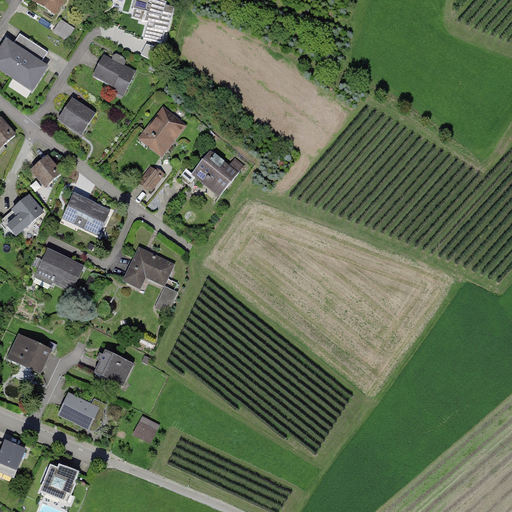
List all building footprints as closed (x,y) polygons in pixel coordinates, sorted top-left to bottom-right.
[(69,0),(33,0),(32,3),(58,19),(69,0)] [(142,40),(163,46),(166,33),(171,35),(177,8),(168,6),(169,2),(158,0),(135,0),(131,18),(140,20),(139,25),(146,26),(142,40)] [(70,40),(76,29),(61,20),(54,31),(70,40)] [(13,46),(7,42),(0,51),(0,70),(33,92),(48,68),(41,64),(48,53),(20,35),(13,46)] [(138,73),(104,57),(94,78),(128,94),(138,73)] [(97,114),(73,100),(61,123),(85,136),(97,114)] [(164,112),(142,139),(162,155),(184,127),(164,112)] [(0,149),(0,150),(16,136),(1,120),(0,121),(0,149)] [(239,174),(211,152),(192,175),(186,170),(177,182),(186,190),(196,178),(204,185),(208,180),(224,193),(239,174)] [(61,174),(47,158),(32,172),(46,188),(61,174)] [(151,170),(141,183),(151,191),(161,178),(151,170)] [(112,211),(74,195),(64,219),(101,235),(112,211)] [(16,237),(43,214),(29,198),(2,221),(16,237)] [(176,265),(140,249),(124,284),(142,292),(147,280),(166,289),(176,265)] [(85,268),(49,251),(37,277),(73,293),(85,268)] [(52,350),(20,336),(9,360),(41,375),(52,350)] [(135,365),(105,352),(95,374),(125,388),(135,365)] [(101,409),(71,395),(60,419),(90,433),(101,409)] [(155,433),(140,426),(135,436),(150,443),(155,433)] [(28,449),(6,441),(0,456),(0,476),(16,482),(28,449)] [(66,508),(79,476),(52,465),(39,498),(66,508)]
